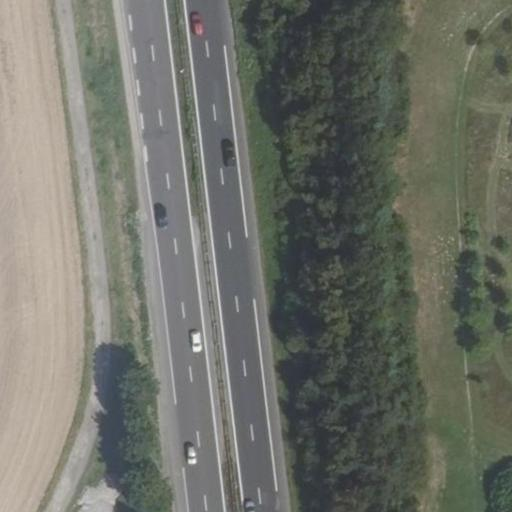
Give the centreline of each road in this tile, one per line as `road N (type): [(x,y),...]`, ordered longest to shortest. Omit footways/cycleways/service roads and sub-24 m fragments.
road 1 (track): [(65,511),(104,409),(108,287),(64,0)]
road 2 (trunk): [(259,511),(199,0)]
road 3 (trunk): [(144,0),(204,511)]
